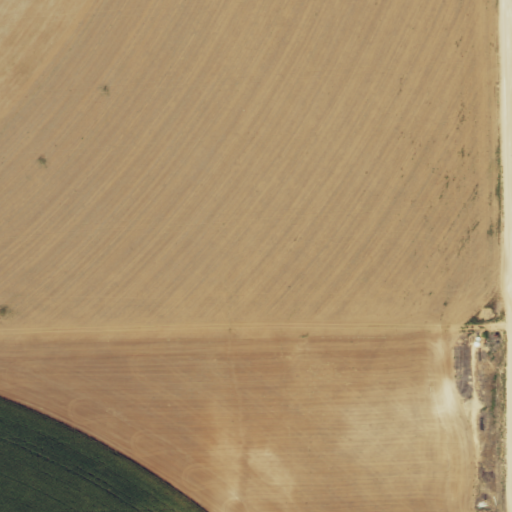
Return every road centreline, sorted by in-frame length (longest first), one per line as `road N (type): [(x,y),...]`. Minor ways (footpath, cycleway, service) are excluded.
road 1 (residential): [(511,328),(0,338)]
road 2 (residential): [(508,328),(511,0)]
